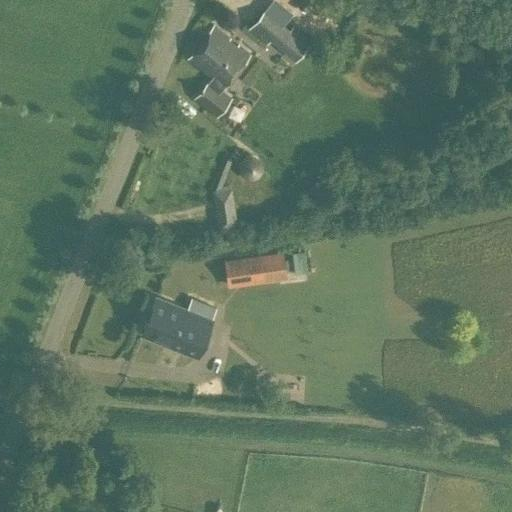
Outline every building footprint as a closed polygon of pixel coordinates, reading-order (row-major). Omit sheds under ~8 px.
[(293,60),(310,41),(292,25),(289,29),(264,8),(247,28),(265,44),(269,39),(293,60)] [(222,90),(224,87),(249,54),(213,25),(187,58),(211,77),(209,79),(193,98),(216,117),(232,98),(222,90)] [(238,220),(231,183),(211,187),(218,224),(238,220)] [(283,251),(261,254),(265,280),(287,277),(283,251)] [(227,286),(242,284),(238,257),(223,259),(222,260),(226,286),(227,286)] [(190,297),(185,310),(155,297),(141,332),(197,355),(216,307),(190,297)]
